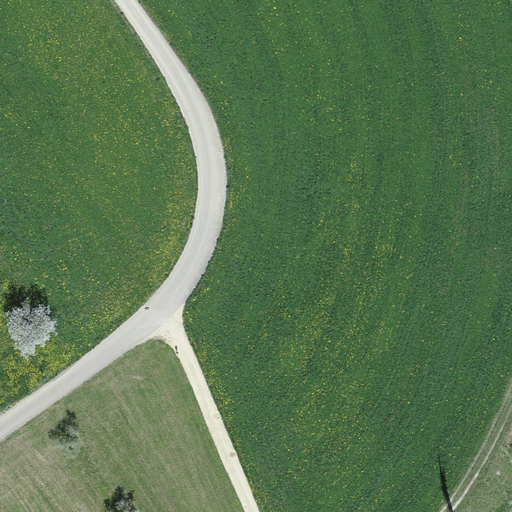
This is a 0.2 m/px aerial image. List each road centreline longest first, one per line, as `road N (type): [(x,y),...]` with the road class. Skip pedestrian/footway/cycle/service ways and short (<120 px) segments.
road 1 (unclassified): [(123,0),(201,123),(215,167),(199,252),(160,309)]
road 2 (unclassified): [(160,309),(250,511)]
road 3 (unclassified): [(160,309),(0,421)]
